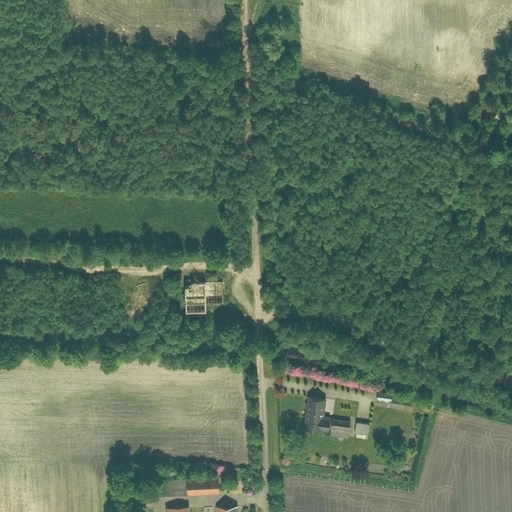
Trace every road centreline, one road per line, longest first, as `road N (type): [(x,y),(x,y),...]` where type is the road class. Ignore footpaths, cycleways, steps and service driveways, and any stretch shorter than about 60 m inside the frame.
road 1 (track): [(244,0),(266,511)]
road 2 (track): [(257,275),(217,264),(77,270),(0,259)]
